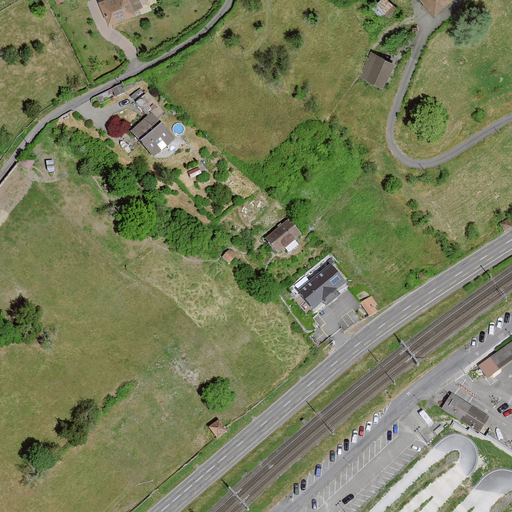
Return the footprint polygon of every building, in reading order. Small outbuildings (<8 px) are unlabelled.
[(132,10),(141,6),(138,0),(104,0),(103,0),(99,0),(109,23),(133,13),(132,10)] [(387,0),(382,0),(374,10),(386,20),(396,8),(387,0)] [(424,0),(435,11),(447,0),(424,0)] [(388,60),(372,53),(361,76),(377,83),(388,60)] [(121,85),(113,89),(116,97),(124,93),(121,85)] [(142,98),(136,103),(146,114),(151,109),(142,98)] [(175,140),(152,116),(132,134),(150,153),(160,144),(165,149),(175,140)] [(26,172),(35,159),(26,153),(17,165),(26,172)] [(500,225),(505,232),(511,228),(507,221),(500,225)] [(288,222),(267,239),(279,253),(284,248),(288,252),(290,253),(297,247),(297,245),(293,241),(299,236),(288,222)] [(235,257),(229,251),(223,257),(230,263),(235,257)] [(330,265),(298,292),(313,311),(346,284),(330,265)] [(424,273),(420,275),(420,280),(424,282),(428,280),(428,275),(424,273)] [(371,297),(361,304),(370,317),(376,312),(373,307),(376,305),(371,297)] [(490,358),(481,366),(489,376),(499,369),(490,358)] [(452,395),(442,408),(456,418),(479,433),(488,419),(452,395)] [(219,421),(210,428),(218,438),(227,431),(219,421)]
